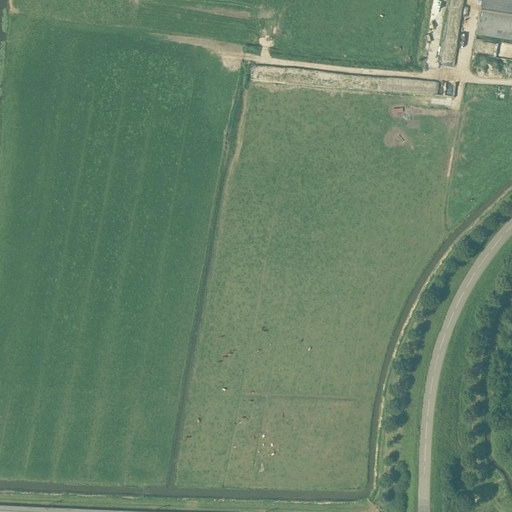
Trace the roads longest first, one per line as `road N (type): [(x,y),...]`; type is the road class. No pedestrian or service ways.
road 1 (unclassified): [(423,511),(436,357),(475,269),(511,226)]
road 2 (track): [(511,83),(246,59)]
road 3 (track): [(511,280),(489,322),(474,397),(479,468),(498,504),(511,511)]
